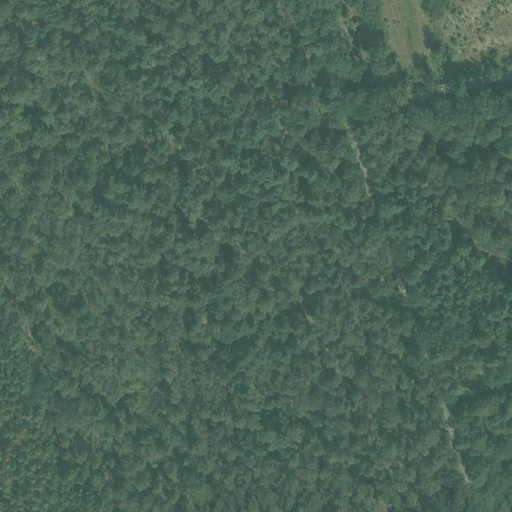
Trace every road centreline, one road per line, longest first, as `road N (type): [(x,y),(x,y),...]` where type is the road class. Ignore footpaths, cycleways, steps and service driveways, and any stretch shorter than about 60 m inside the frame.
road 1 (unclassified): [(480,511),(310,0)]
road 2 (track): [(346,110),(511,78)]
